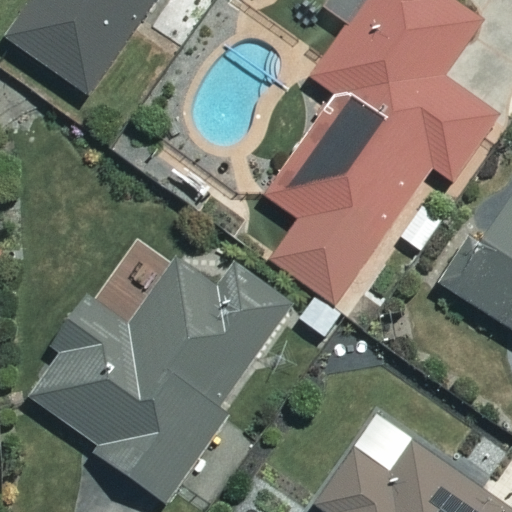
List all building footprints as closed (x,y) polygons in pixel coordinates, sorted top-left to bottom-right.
[(48,0),(17,44),(97,101),(168,0),(48,0)] [(478,0),(330,0),(319,16),(353,39),(322,84),(346,100),(276,202),(310,225),(283,265),(352,313),(446,176),(462,187),(508,121),(454,84),(501,15),(478,0)] [(511,197),(453,288),(511,327),(511,197)] [(104,458),(177,506),(301,309),(244,271),(224,300),(183,272),(141,334),(100,306),(36,402),(109,451),(104,458)] [(511,511),(480,491),(485,483),(389,419),(326,511),(511,511)]
